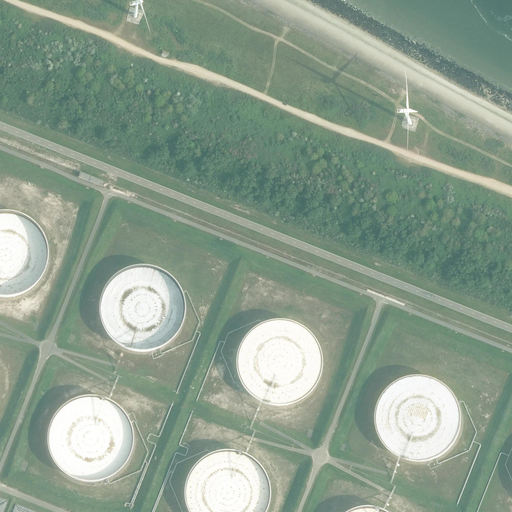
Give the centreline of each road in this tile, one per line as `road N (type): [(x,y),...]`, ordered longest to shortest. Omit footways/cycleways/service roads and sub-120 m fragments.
road 1 (track): [(5,0),(511,190)]
road 2 (track): [(511,164),(206,0)]
